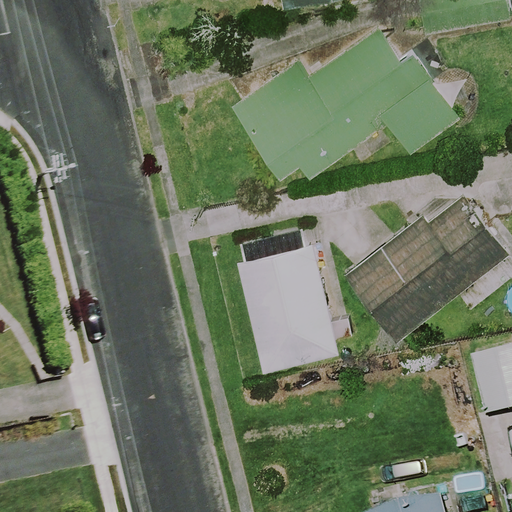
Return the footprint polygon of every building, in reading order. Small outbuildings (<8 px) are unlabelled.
[(282,0),(284,8),(323,0),(282,0)] [(418,0),(424,34),(511,19),(507,0),(418,0)] [(402,58),(378,25),(310,74),(298,58),(230,107),(282,179),(301,165),(310,178),(387,123),(410,154),(461,117),(412,50),(402,58)] [(510,253),(463,194),(428,221),(422,213),(342,275),(395,343),(510,253)] [(338,355),(311,244),(237,261),(264,373),(338,355)] [(511,405),(511,343),(470,353),(484,412),(511,405)] [(445,511),(441,492),(365,511),(445,511)]
